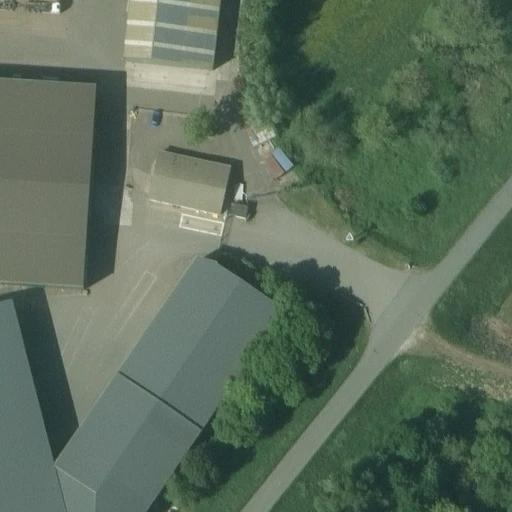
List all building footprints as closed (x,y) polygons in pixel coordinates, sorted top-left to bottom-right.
[(220,0),(130,0),(124,63),(213,72),(220,0)] [(0,86),(0,287),(82,292),(95,92),(0,86)] [(148,202),(166,206),(223,218),(232,176),(157,159),(148,202)] [(248,209),(232,206),(229,217),(245,221),(248,209)] [(197,263),(117,378),(201,435),(283,314),(222,273),(215,268),(197,263)] [(0,511),(62,511),(53,472),(10,305),(0,307),(0,511)] [(117,378),(53,472),(62,511),(147,511),(201,435),(117,378)]
